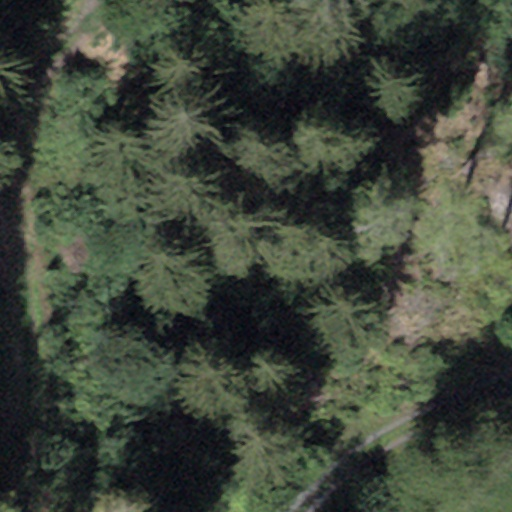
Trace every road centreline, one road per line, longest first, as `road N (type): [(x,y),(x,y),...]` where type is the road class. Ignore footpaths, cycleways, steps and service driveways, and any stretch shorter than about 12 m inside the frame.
road 1 (track): [(18,511),(16,154),(78,0)]
road 2 (track): [(511,364),(345,460),(293,511)]
